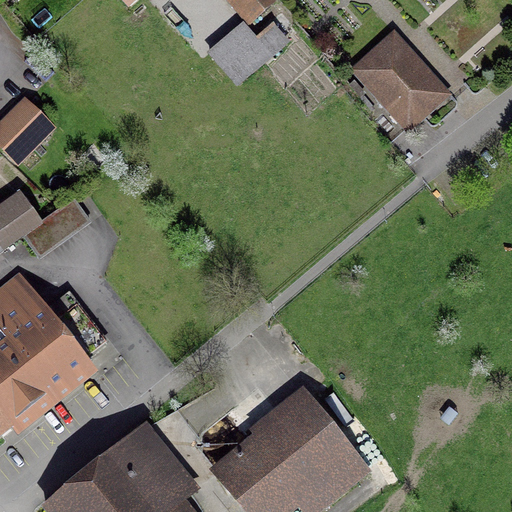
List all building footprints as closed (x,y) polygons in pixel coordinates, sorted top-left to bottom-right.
[(119,0),(127,9),(136,0),(119,0)] [(254,44),(249,39),(278,13),(267,0),(218,0),(241,27),(208,55),(236,86),(282,47),(268,32),(254,44)] [(414,64),(392,40),(355,73),(404,127),(416,116),(419,118),(435,103),(406,71),(414,64)] [(47,131),(22,107),(0,128),(0,148),(15,164),(47,131)] [(0,251),(39,224),(21,200),(0,214),(0,251)] [(26,240),(43,263),(92,228),(76,204),(26,240)] [(0,431),(86,363),(18,277),(0,291),(0,431)] [(215,474),(246,511),(283,511),(351,458),(305,402),(215,474)] [(187,492),(138,432),(57,498),(68,511),(170,511),(167,508),(187,492)]
